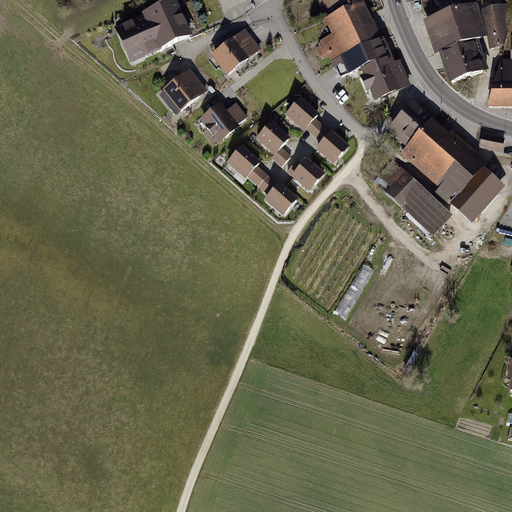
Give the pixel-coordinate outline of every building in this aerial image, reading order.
[(361,69),(375,100),(403,87),(399,79),(406,76),(400,62),(394,65),(364,0),(317,0),(332,33),(324,37),(342,77),(361,69)] [(511,0),(504,0),(505,7),(487,11),(494,49),(504,47),(511,19),(511,0)] [(430,22),(452,84),(487,71),(477,41),(484,38),(473,6),(430,22)] [(189,39),(175,7),(116,34),(131,66),(189,39)] [(245,35),(215,61),(228,77),(259,51),(245,35)] [(511,62),(503,62),(490,107),(511,106),(511,62)] [(190,76),(167,95),(181,112),(204,93),(190,76)] [(318,116),(301,101),(287,116),(304,132),(318,116)] [(415,103),(390,130),(409,147),(401,155),(449,200),(482,165),(415,103)] [(220,109),(204,123),(220,142),(245,120),(236,109),(227,117),(220,109)] [(289,140),(272,125),(258,140),(275,156),(289,140)] [(504,139),(481,134),(478,149),(501,154),(504,139)] [(348,149),(332,135),(318,151),(334,165),(348,149)] [(259,164),(243,150),(230,165),(246,179),(259,164)] [(323,176),(307,162),(293,178),(309,192),(323,176)] [(404,171),(384,191),(431,240),(451,220),(404,171)] [(296,201),(279,187),(267,202),(283,216),(296,201)] [(364,266),(338,313),(347,318),(374,271),(364,266)]
